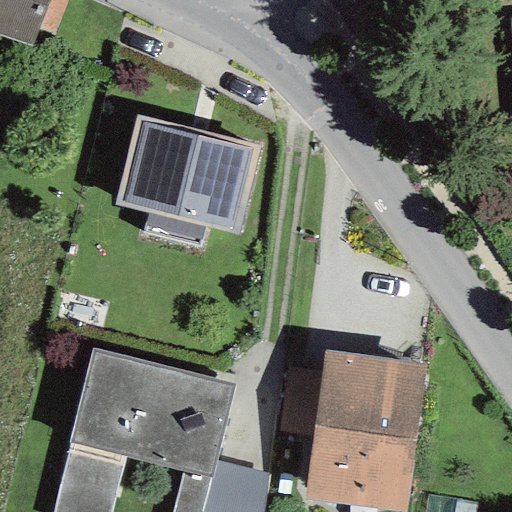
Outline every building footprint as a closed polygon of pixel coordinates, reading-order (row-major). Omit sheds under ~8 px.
[(0,0),(0,35),(30,46),(38,29),(48,0),(0,0)] [(66,0),(48,0),(38,29),(54,36),(66,0)] [(136,117),(113,205),(147,214),(142,232),(198,246),(204,225),(235,233),(257,148),(136,117)] [(235,385),(92,350),(68,443),(125,458),(181,472),(208,479),(211,480),(216,463),(235,385)] [(398,511),(404,511),(424,366),(324,351),(303,500),(398,511)] [(111,511),(125,458),(68,443),(51,511),(111,511)] [(200,511),(263,511),(267,474),(216,463),(211,480),(208,479),(200,511)] [(200,511),(208,479),(181,472),(171,511),(200,511)]
